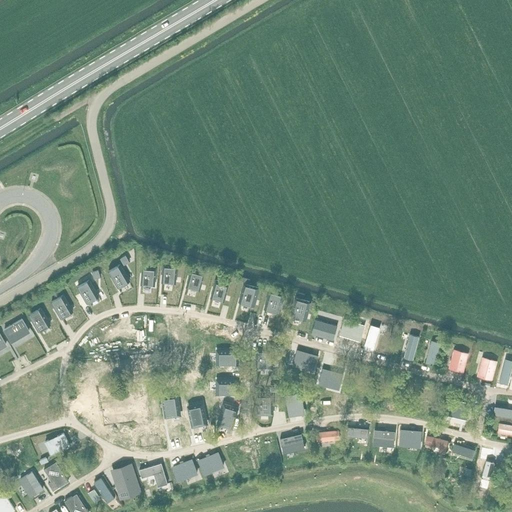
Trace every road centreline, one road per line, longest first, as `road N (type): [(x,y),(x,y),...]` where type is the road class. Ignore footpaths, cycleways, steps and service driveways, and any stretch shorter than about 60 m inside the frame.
road 1 (unclassified): [(259,0),(101,93),(91,129),(111,211),(105,232),(0,301)]
road 2 (primary): [(0,128),(214,0)]
